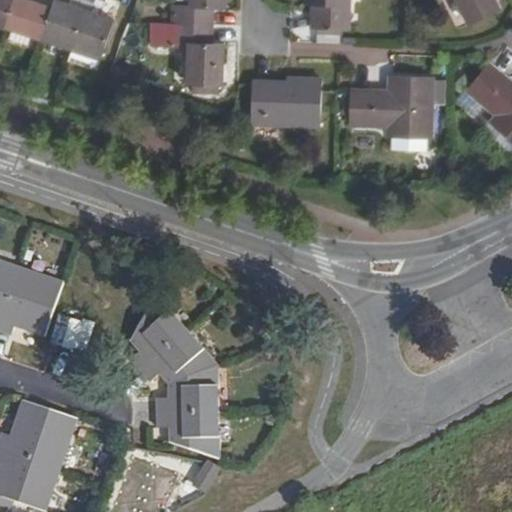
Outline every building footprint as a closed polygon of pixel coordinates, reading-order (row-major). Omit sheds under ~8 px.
[(0,0),(0,23),(8,26),(17,0),(0,0)] [(28,0),(17,0),(8,26),(45,38),(54,9),(39,4),(28,0)] [(40,0),(39,4),(54,9),(57,0),(40,0)] [(54,9),(45,38),(73,49),(86,10),(71,5),(57,0),(54,9)] [(72,0),(71,5),(86,10),(89,0),(88,0),(72,0)] [(86,10),(101,16),(104,5),(89,0),(86,10)] [(177,25),(208,25),(209,8),(225,8),(224,0),(192,0),(193,7),(177,7),(177,25)] [(315,13),(315,29),(345,30),(346,4),(350,4),(349,0),(307,0),(307,4),(319,4),(318,13),(315,13)] [(460,0),(472,23),(501,9),(496,0),(460,0)] [(86,10),(73,49),(101,58),(114,20),(101,16),(86,10)] [(208,44),(208,25),(177,25),(176,43),(192,44),(191,84),(223,84),(224,44),(208,44)] [(315,29),(315,44),(345,45),(345,30),(315,29)] [(511,91),(508,88),(511,83),(511,82),(490,65),(469,92),(498,116),(492,123),(511,139),(511,91)] [(381,98),(382,92),(353,92),(352,124),(390,126),(390,136),(431,136),(433,78),(391,78),(391,93),(391,99),(381,98)] [(322,80),(304,79),(304,84),(254,82),(253,124),(321,125),(322,80)] [(19,326),(48,336),(66,285),(0,262),(0,328),(16,335),(19,326)] [(173,427),(174,440),(224,457),(222,365),(161,294),(135,340),(143,351),(135,357),(154,380),(163,373),(173,384),(173,396),(161,396),(161,427),(173,427)] [(0,481),(0,494),(20,500),(51,510),(81,419),(26,400),(15,435),(7,433),(0,454),(0,460),(6,463),(0,481)] [(0,511),(9,511),(20,500),(0,494),(0,511)]
